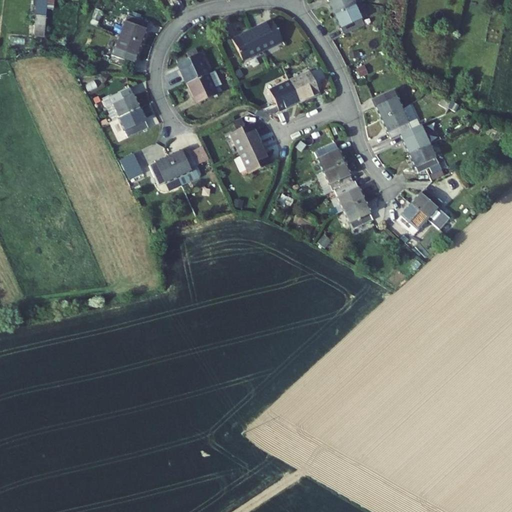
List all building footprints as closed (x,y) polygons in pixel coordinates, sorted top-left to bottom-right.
[(38,0),(36,36),(46,36),(48,7),(56,8),(56,0),(38,0)] [(350,0),(325,0),(335,18),(355,7),(350,0)] [(365,26),(355,7),(335,18),(346,37),(365,26)] [(150,22),(129,13),(121,34),(142,42),(150,22)] [(273,21),(252,30),(261,51),(282,42),(273,21)] [(252,30),(232,39),(241,60),(261,51),(252,30)] [(135,63),(142,42),(121,34),(113,54),(135,63)] [(356,53),(348,56),(352,65),(360,61),(356,53)] [(196,58),(176,67),(186,87),(206,77),(196,58)] [(364,70),(361,63),(353,67),(356,74),(364,70)] [(310,72),(289,81),(298,103),(319,94),(310,72)] [(213,74),(206,77),(186,87),(196,108),(217,98),(215,94),(222,91),(213,74)] [(289,81),(269,90),(278,111),(298,103),(289,81)] [(130,90),(111,99),(115,107),(108,110),(112,118),(102,123),(103,126),(119,119),(139,109),(130,90)] [(395,93),(375,101),(383,120),(403,112),(395,93)] [(108,110),(115,107),(111,99),(110,97),(103,100),(108,110)] [(446,103),(441,112),(447,117),(453,106),(446,103)] [(413,107),(403,112),(383,120),(393,142),(402,138),(422,128),(413,107)] [(148,128),(139,109),(119,119),(129,137),(148,128)] [(437,128),(434,123),(422,128),(425,134),(437,128)] [(251,124),(230,133),(240,154),(261,145),(251,124)] [(425,134),(422,128),(402,138),(411,157),(431,147),(425,134)] [(230,133),(222,137),(233,157),(240,154),(230,133)] [(270,166),(261,145),(240,154),(240,156),(234,160),(240,173),(247,170),(249,175),(270,166)] [(333,147),(313,155),(322,174),(342,165),(333,147)] [(445,178),(431,147),(411,157),(419,175),(426,172),(431,184),(445,178)] [(189,151),(170,160),(179,181),(183,189),(196,183),(192,175),(199,172),(189,151)] [(144,176),(134,155),(121,162),(131,183),(144,176)] [(170,160),(151,168),(160,190),(171,194),(183,189),(179,181),(170,160)] [(351,183),(342,165),(322,174),(314,178),(323,196),(334,191),(351,183)] [(353,182),(351,183),(334,191),(337,198),(344,212),(363,204),(353,182)] [(429,188),(415,204),(432,220),(443,230),(458,214),(429,188)] [(337,198),(329,202),(336,216),(344,212),(337,198)] [(373,224),(363,204),(344,212),(353,233),(373,224)] [(415,204),(400,220),(417,235),(432,220),(415,204)] [(333,243),(323,237),(321,242),(330,248),(333,243)]
